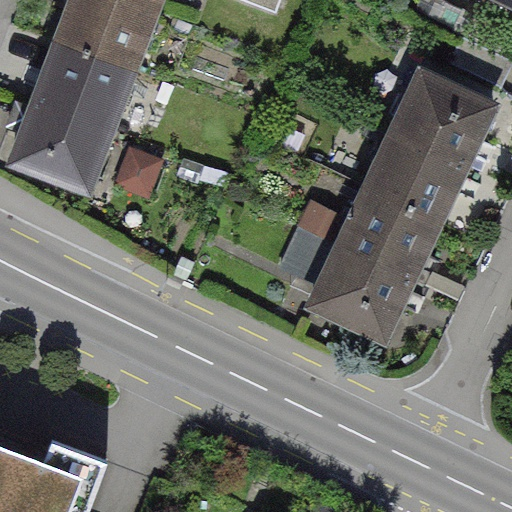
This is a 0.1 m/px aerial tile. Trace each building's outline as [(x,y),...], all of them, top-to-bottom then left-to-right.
[(155,0),(62,0),(52,27),(143,63),(166,4),(155,0)] [(282,0),(243,0),(278,12),(282,0)] [(52,27),(29,86),(120,122),(143,63),(52,27)] [(474,154),(501,94),(419,57),(392,117),(474,154)] [(29,86),(5,145),(97,180),(120,122),(29,86)] [(447,214),(474,154),(392,117),(364,177),(447,214)] [(420,274),(447,214),(364,177),(337,237),(420,274)] [(393,333),(420,274),(337,237),(311,296),(393,333)] [(0,511),(67,511),(88,456),(0,423),(0,511)]
